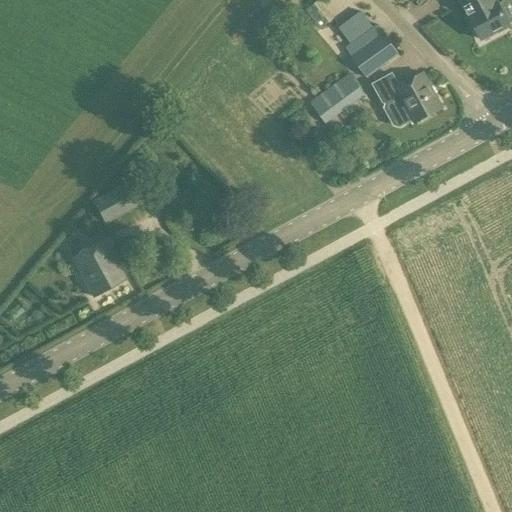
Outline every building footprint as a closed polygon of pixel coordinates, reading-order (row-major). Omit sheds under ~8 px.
[(459,0),(464,8),(469,17),(481,41),(510,26),(502,11),(497,2),(495,0),(459,0)] [(392,44),(378,24),(345,48),(367,78),(399,55),(392,44)] [(350,73),(310,102),(326,123),(333,118),(366,94),(350,73)] [(400,128),(413,121),(415,125),(443,109),(424,73),(395,89),(398,94),(386,102),(383,108),(389,119),(394,127),(400,128)] [(136,177),(92,201),(105,225),(149,201),(136,177)] [(125,280),(104,241),(72,258),(93,297),(125,280)]
